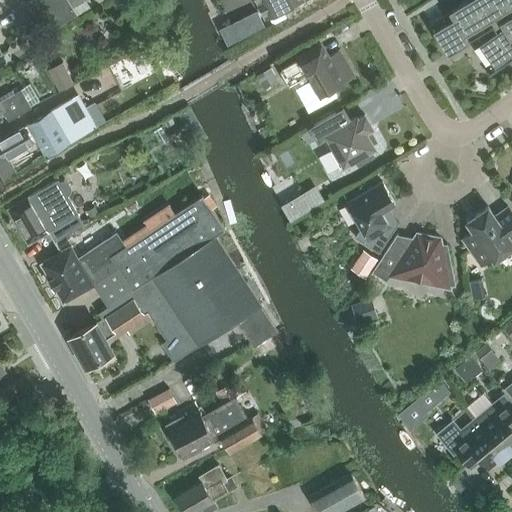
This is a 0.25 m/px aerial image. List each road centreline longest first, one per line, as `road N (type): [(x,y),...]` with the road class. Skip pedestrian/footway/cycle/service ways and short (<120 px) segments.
road 1 (tertiary): [(146,511),(0,258)]
road 2 (residential): [(456,146),(370,0)]
